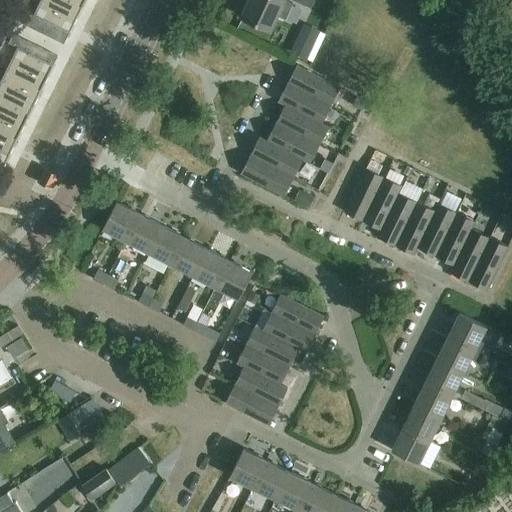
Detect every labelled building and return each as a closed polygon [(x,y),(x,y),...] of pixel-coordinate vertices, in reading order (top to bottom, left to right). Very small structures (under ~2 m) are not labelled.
[(40,0),(34,14),(35,15),(43,19),(46,20),(52,23),(61,28),(70,32),(74,23),(75,23),(74,23),(75,20),(76,18),(77,18),(77,17),(82,7),(69,0),(40,0)] [(286,19),(293,3),(286,0),(249,0),(242,17),(269,30),(276,15),(286,19)] [(23,16),(20,22),(29,26),(35,15),(34,14),(26,10),(23,16)] [(35,15),(29,26),(38,30),(43,19),(35,15)] [(43,19),(38,30),(47,35),(52,23),(46,20),(43,19)] [(52,23),(47,35),(55,39),(61,28),(52,23)] [(61,28),(55,39),(64,43),(70,32),(61,28)] [(13,33),(8,42),(17,47),(20,48),(24,39),(13,33)] [(297,37),(290,51),(306,59),(313,45),(297,37)] [(24,39),(20,48),(27,52),(29,52),(31,53),(35,44),(32,43),(24,39)] [(35,44),(31,53),(35,55),(42,58),(47,50),(39,46),(35,44)] [(7,67),(5,72),(42,90),(45,82),(46,82),(45,81),(47,77),(47,76),(48,76),(54,64),(42,58),(35,55),(31,53),(29,52),(27,52),(20,48),(17,47),(7,67)] [(47,50),(42,58),(54,64),(58,55),(47,50)] [(287,83),(331,105),(341,87),(297,64),(287,83)] [(5,72),(0,82),(0,99),(29,114),(34,103),(35,103),(34,103),(37,98),(38,98),(42,90),(5,72)] [(331,105),(287,83),(278,101),(285,105),(322,123),(331,105)] [(362,109),(366,101),(357,97),(353,105),(362,109)] [(0,99),(0,130),(18,139),(21,131),(21,130),(23,125),(24,125),(29,114),(0,99)] [(322,123),(285,105),(276,122),(319,146),(329,127),(322,123)] [(276,122),(266,140),(304,160),(310,163),(319,146),(276,122)] [(0,130),(0,161),(4,164),(10,152),(11,149),(13,146),(14,147),(18,139),(0,130)] [(260,136),(250,154),(294,178),(304,160),(266,140),(260,136)] [(375,149),(370,160),(381,165),(386,154),(375,149)] [(294,178),(250,154),(240,173),(285,196),(294,178)] [(325,159),(320,169),(329,173),(334,163),(325,159)] [(407,164),(403,172),(409,174),(412,167),(407,164)] [(363,221),(384,177),(366,168),(344,212),(363,221)] [(52,190),(59,176),(45,169),(38,184),(52,190)] [(403,186),(384,177),(363,221),(380,230),(380,231),(399,193),(403,186)] [(314,196),(300,189),(295,199),(309,207),(314,196)] [(380,231),(380,230),(376,236),(395,246),(417,202),(399,193),(380,231)] [(126,241),(140,214),(117,202),(103,229),(126,241)] [(435,211),(417,202),(395,246),(414,255),(417,248),(435,211)] [(439,203),(435,211),(417,248),(435,257),(457,212),(439,203)] [(476,222),(457,212),(435,257),(453,266),(473,229),(476,222)] [(140,214),(126,241),(148,253),(162,226),(140,214)] [(185,237),(162,226),(148,253),(170,264),(185,237)] [(473,229),(453,266),(450,272),(468,281),(489,238),(473,229)] [(207,249),(185,237),(170,264),(193,276),(207,249)] [(508,247),(489,238),(468,281),(487,290),(508,247)] [(229,260),(207,249),(193,276),(215,287),(229,260)] [(252,272),(229,260),(215,287),(238,299),(252,272)] [(103,286),(107,276),(97,270),(92,281),(103,286)] [(117,281),(107,276),(103,286),(113,291),(117,281)] [(148,308),(153,298),(151,297),(154,290),(146,286),(138,303),(148,308)] [(187,286),(176,308),(185,312),(196,291),(187,286)] [(253,290),(248,298),(255,301),(259,293),(253,290)] [(271,313),(315,335),(324,317),(281,294),(271,313)] [(153,298),(148,308),(158,313),(163,303),(153,298)] [(239,316),(253,324),(259,312),(245,305),(239,316)] [(193,306),(183,325),(193,330),(198,320),(197,320),(202,311),(193,306)] [(271,313),(262,330),(298,350),(305,354),(315,335),(271,313)] [(447,337),(474,350),(486,327),(459,313),(447,337)] [(208,326),(198,320),(193,330),(204,336),(208,326)] [(23,333),(18,325),(0,336),(0,344),(1,347),(23,333)] [(298,350),(262,330),(255,327),(246,345),(289,367),(298,350)] [(23,337),(7,347),(14,358),(29,348),(23,337)] [(447,337),(436,359),(463,373),(474,350),(447,337)] [(289,367),(246,345),(236,364),(243,367),(280,385),(289,367)] [(484,353),(479,363),(490,368),(495,358),(484,353)] [(436,359),(425,382),(452,396),(463,373),(436,359)] [(243,367),(234,385),(278,407),(287,388),(280,385),(243,367)] [(452,396),(425,382),(414,405),(441,418),(452,396)] [(278,407),(234,385),(225,403),(268,425),(278,407)] [(484,399),(479,408),(498,418),(503,408),(484,399)] [(414,405),(403,428),(430,441),(441,418),(414,405)] [(75,409),(58,420),(70,440),(87,429),(75,409)] [(499,419),(509,425),(511,419),(511,412),(505,409),(499,419)] [(509,425),(499,419),(494,430),(504,435),(509,425)] [(430,441),(403,428),(391,451),(418,465),(430,441)] [(492,429),(487,440),(499,446),(504,435),(494,430),(492,429)] [(0,452),(10,446),(0,430),(0,452)] [(499,446),(487,440),(480,453),(482,454),(492,459),(499,446)] [(121,486),(151,463),(139,446),(108,469),(121,486)] [(243,449),(229,476),(252,487),(266,461),(243,449)] [(482,454),(477,463),(488,468),(492,459),(482,454)] [(289,472),(266,461),(252,487),(275,499),(289,472)] [(477,463),(472,476),(482,480),(488,468),(477,463)] [(107,470),(82,487),(93,502),(118,485),(107,470)] [(311,483),(289,472),(275,499),(298,510),(311,483)] [(311,483),(298,510),(297,511),(325,511),(334,494),(311,483)] [(0,511),(21,511),(15,501),(13,502),(6,491),(0,495),(0,511)] [(334,494),(325,511),(353,511),(357,505),(334,494)]
